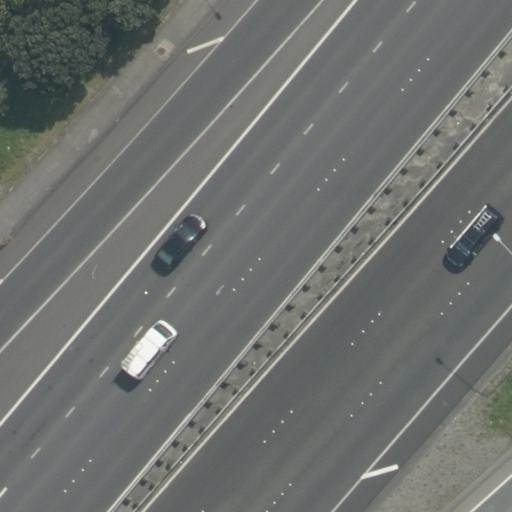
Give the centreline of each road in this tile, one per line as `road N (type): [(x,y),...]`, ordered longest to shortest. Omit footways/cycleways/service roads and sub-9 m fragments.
road 1 (trunk): [(25,511),(453,0)]
road 2 (trunk): [(0,324),(292,0)]
road 3 (trunk): [(511,209),(253,511)]
